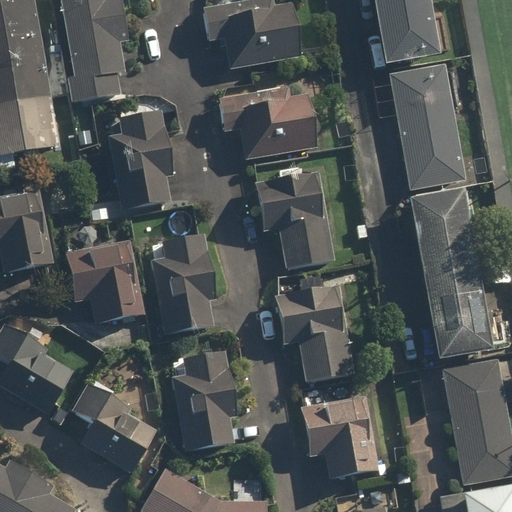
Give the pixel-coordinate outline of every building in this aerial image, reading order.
[(35,0),(0,0),(0,155),(60,146),(35,0)] [(70,78),(74,104),(130,96),(122,42),(134,40),(127,0),(66,0),(78,77),(70,78)] [(277,0),(260,0),(214,8),(219,40),(231,38),(236,68),(309,55),(300,1),(278,5),(277,0)] [(436,0),(380,0),(390,62),(445,53),(436,0)] [(448,60),(391,70),(411,192),(469,182),(448,60)] [(278,82),(222,89),(228,130),(244,128),(248,157),(324,147),(314,77),(278,82)] [(122,206),(173,198),(170,177),(177,175),(167,108),(123,115),(126,134),(111,137),(122,206)] [(318,171),(261,182),(271,233),(284,231),(291,267),(336,258),(318,171)] [(470,187),(417,196),(444,357),(498,348),(470,187)] [(39,193),(0,199),(0,251),(2,251),(6,270),(51,262),(39,193)] [(209,299),(224,297),(218,257),(211,258),(207,233),(165,240),(168,260),(156,262),(166,332),(213,325),(209,299)] [(131,242),(70,253),(79,303),(93,301),(97,323),(144,315),(131,242)] [(343,284),(281,294),(288,342),(303,340),(310,382),(358,374),(343,284)] [(0,384),(49,416),(81,367),(33,336),(36,332),(14,318),(0,339),(0,379),(2,380),(0,383),(0,384)] [(175,378),(186,452),(235,444),(231,416),(239,415),(229,351),(187,357),(190,376),(175,378)] [(511,424),(501,362),(446,371),(466,487),(511,478),(511,424)] [(132,475),(158,431),(130,414),(134,408),(89,382),(59,432),(132,475)] [(365,399),(308,410),(314,446),(327,444),(333,478),(378,470),(365,399)] [(78,511),(48,493),(54,484),(16,461),(10,471),(0,464),(0,511),(78,511)] [(146,511),(148,511),(269,511),(270,505),(215,503),(168,474),(146,511)] [(511,511),(511,483),(471,491),(442,495),(444,511),(511,511)]
